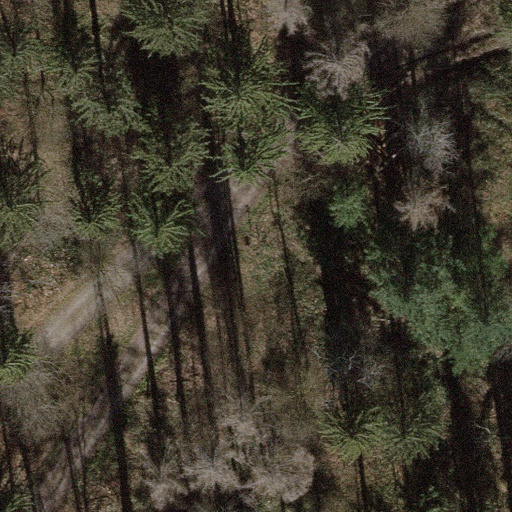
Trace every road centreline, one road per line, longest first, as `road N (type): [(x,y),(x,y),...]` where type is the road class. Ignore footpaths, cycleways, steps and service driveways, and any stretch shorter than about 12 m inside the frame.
road 1 (track): [(36,511),(316,104)]
road 2 (track): [(316,104),(207,186),(0,369)]
road 3 (track): [(426,0),(316,104)]
